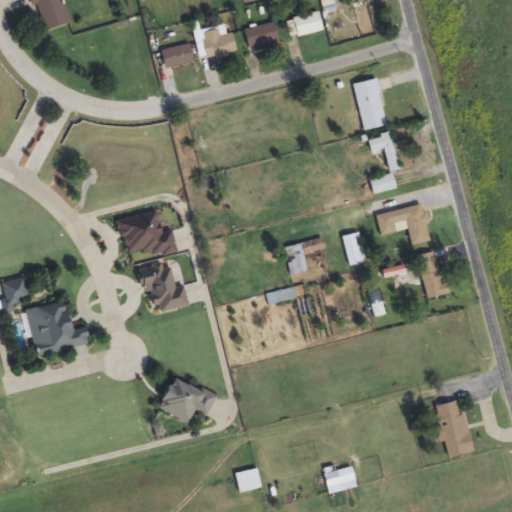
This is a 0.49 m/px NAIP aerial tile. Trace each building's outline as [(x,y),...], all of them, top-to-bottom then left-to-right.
[(65,23),(58,0),(28,0),(38,31),(65,23)] [(283,21),(288,39),(320,31),(315,13),(283,21)] [(274,44),(272,26),(241,29),(243,48),(274,44)] [(234,53),(229,33),(218,36),(217,29),(197,35),(204,61),(234,53)] [(156,52),(161,70),(190,63),(185,44),(156,52)] [(349,85),(360,132),(383,126),(373,79),(349,85)] [(367,153),(380,150),(385,172),(396,169),(387,133),(364,138),(367,153)] [(392,189),(388,174),(365,181),(369,196),(392,189)] [(408,247),(428,242),(420,206),(372,216),(376,237),(394,233),(392,224),(402,222),(408,247)] [(338,238),(346,267),(362,263),(354,234),(338,238)] [(304,272),(296,244),(280,249),(287,276),(304,272)] [(432,253),(413,257),(422,300),(441,296),(432,253)] [(26,300),(20,278),(0,283),(0,295),(1,301),(0,301),(0,314),(11,312),(9,304),(26,300)] [(366,306),(370,318),(382,314),(378,302),(366,306)] [(86,347),(83,328),(67,331),(62,303),(22,310),(30,357),(86,347)] [(211,397),(165,378),(152,410),(185,424),(190,412),(203,417),(211,397)] [(431,406),(440,458),(466,454),(456,401),(431,406)] [(327,496),(354,488),(347,465),(320,473),(327,496)]
